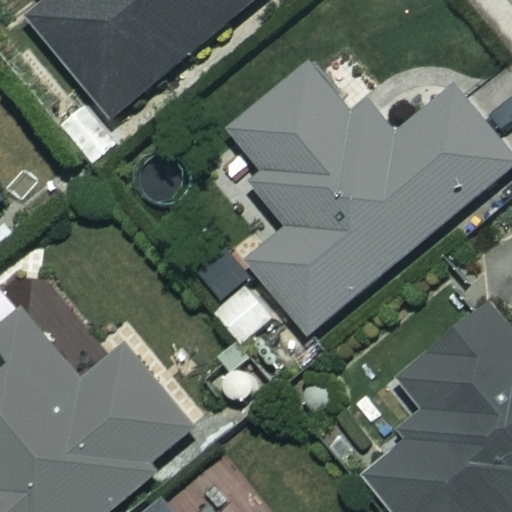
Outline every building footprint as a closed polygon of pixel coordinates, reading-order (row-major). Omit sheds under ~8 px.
[(57,0),(34,20),(122,123),(265,0),(57,0)] [(358,116),(318,67),(204,159),(237,199),(258,182),(294,226),(253,259),(313,334),(511,173),(511,151),(461,89),(402,136),(375,102),(358,116)] [(128,146),(94,103),(63,127),(96,170),(128,146)] [(283,317),(252,281),(216,313),(247,348),(283,317)] [(511,511),(511,325),(496,306),(407,383),(438,418),(369,477),(398,511),(511,511)] [(64,357),(28,313),(0,336),(0,511),(109,511),(205,434),(134,348),(111,367),(87,338),(64,357)]
